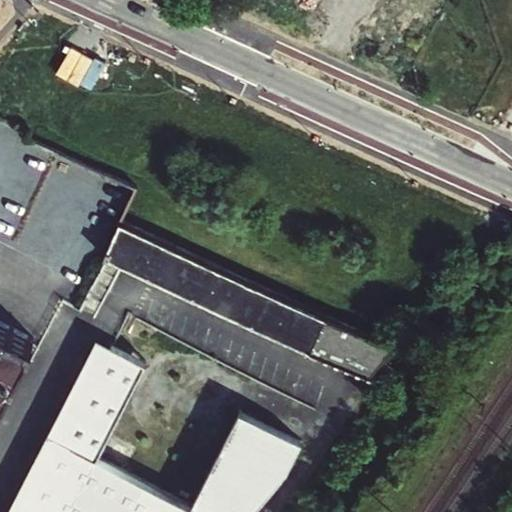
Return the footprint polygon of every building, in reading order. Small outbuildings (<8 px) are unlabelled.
[(148,275),(312,352),(328,316),(122,222),(107,255),(107,256),(148,275)] [(368,377),(394,347),(369,336),(340,322),(328,316),(312,352),(368,377)] [(0,403),(35,336),(0,318),(0,403)] [(25,511),(55,456),(114,342),(98,334),(6,511),(25,511)] [(251,511),(282,477),(302,441),(240,408),(190,502),(99,453),(147,359),(114,342),(55,456),(25,511),(251,511)]
